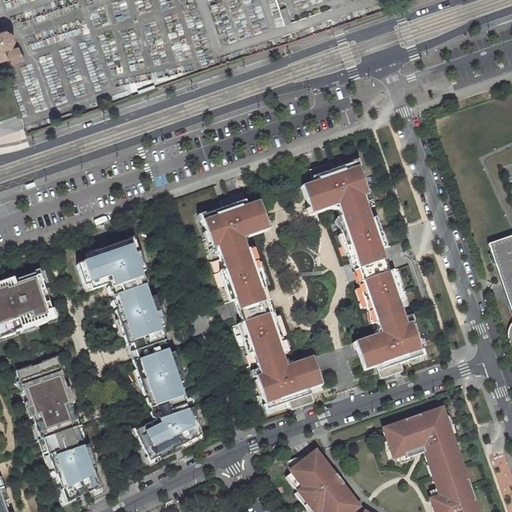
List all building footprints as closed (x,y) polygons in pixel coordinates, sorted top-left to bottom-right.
[(290,22),(286,12),(280,14),(283,25),(290,22)] [(0,59),(6,57),(5,53),(3,49),(10,47),(13,41),(11,33),(4,30),(0,31),(0,59)] [(8,64),(22,59),(18,49),(5,53),(6,57),(0,59),(0,60),(5,75),(11,72),(8,64)] [(90,105),(92,112),(98,109),(96,103),(90,105)] [(312,183),(299,187),(310,218),(332,210),(337,213),(339,219),(343,232),(339,233),(348,260),(361,256),(369,280),(357,284),(366,312),(366,311),(371,310),(375,322),(377,327),(373,335),(353,342),(363,370),(375,366),(377,370),(389,366),(392,374),(401,370),(399,363),(421,355),(408,317),(404,319),(401,312),(398,314),(396,308),(399,307),(398,302),(402,300),(392,270),(385,272),(377,250),(384,248),(374,218),(369,220),(367,214),(364,215),(362,210),(366,209),(363,202),(368,200),(355,163),(332,170),(330,163),(320,166),(322,174),(311,178),(312,183)] [(322,174),(320,166),(308,170),(311,178),(322,174)] [(231,205),(243,201),(240,194),(229,198),(231,205)] [(246,240),(268,232),(257,202),(245,206),(243,201),(231,205),(229,198),(219,202),(221,209),(199,216),(212,254),(217,253),(219,260),(223,258),(225,264),(221,265),(223,270),(218,272),(229,302),(235,299),(243,322),(236,324),(247,354),(251,352),(253,358),(257,356),(258,362),(255,363),(257,370),(253,371),(266,409),(288,401),(291,409),(300,406),(298,398),(310,394),(308,389),(321,385),(311,356),(291,363),(283,359),(282,355),(277,342),(282,341),(272,313),(260,318),(252,294),(264,290),(255,262),(254,262),(250,264),(246,252),(244,245),(246,240)] [(343,232),(339,219),(335,221),(339,233),(343,232)] [(511,234),(484,245),(511,321),(508,325),(506,331),(506,333),(506,338),(507,342),(508,345),(509,347),(511,349),(511,234)] [(186,411),(184,405),(181,406),(176,391),(179,390),(177,385),(166,351),(161,332),(148,299),(146,294),(143,295),(138,280),(141,279),(139,273),(144,272),(140,260),(135,262),(133,255),(128,242),(112,248),(114,253),(100,258),(99,252),(92,254),(94,260),(76,266),(83,285),(88,283),(91,291),(107,285),(108,288),(106,288),(109,294),(110,294),(112,302),(111,302),(113,308),(115,308),(116,311),(114,312),(118,320),(120,319),(123,326),(120,327),(138,381),(141,380),(143,386),(140,387),(144,396),(145,396),(146,399),(145,400),(147,406),(148,405),(151,413),(149,413),(151,419),(153,419),(154,421),(143,427),(144,430),(135,435),(149,462),(157,457),(159,461),(174,453),(170,445),(178,442),(180,446),(197,438),(194,428),(193,429),(190,423),(195,421),(191,409),(186,411)] [(250,264),(254,262),(250,250),(246,252),(250,264)] [(361,256),(348,260),(357,284),(369,280),(361,256)] [(4,285),(0,286),(0,338),(14,334),(14,332),(33,325),(33,327),(53,320),(47,303),(44,304),(40,291),(42,290),(36,273),(16,281),(17,284),(5,288),(4,285)] [(148,293),(143,278),(141,279),(138,280),(143,295),(146,294),(148,293)] [(260,318),(272,313),(264,290),(252,294),(260,318)] [(148,299),(161,332),(164,331),(158,313),(155,314),(154,309),(157,308),(153,298),(148,299)] [(371,310),(366,311),(371,324),(375,322),(371,310)] [(286,353),(282,341),(277,342),(282,355),(286,353)] [(171,349),(166,351),(177,385),(182,383),(179,372),(175,373),(174,368),(177,367),(171,349)] [(29,367),(16,372),(19,381),(21,380),(24,388),(22,389),(26,403),(29,402),(34,416),(31,417),(39,440),(43,438),(75,427),(70,412),(73,411),(70,404),(68,405),(63,390),(65,389),(61,376),(58,376),(55,368),(58,368),(55,358),(41,363),(41,364),(29,368),(29,367)] [(389,366),(377,370),(380,378),(392,374),(389,366)] [(181,406),(184,405),(186,404),(181,389),(179,390),(176,391),(181,406)] [(298,398),(300,406),(312,401),(310,394),(298,398)] [(438,477),(441,486),(437,487),(438,489),(441,496),(438,497),(440,505),(434,507),(435,511),(479,511),(476,501),(477,501),(470,480),(468,480),(443,409),(421,417),(421,415),(405,421),(406,422),(384,430),(389,445),(395,443),(397,450),(400,457),(407,454),(409,459),(419,455),(418,452),(424,449),(426,453),(430,465),(434,464),(438,477)] [(87,493),(101,485),(93,460),(88,461),(86,455),(91,454),(88,445),(81,448),(80,445),(81,444),(79,437),(77,438),(75,432),(77,432),(75,427),(43,438),(48,452),(47,452),(48,456),(49,456),(52,461),(50,461),(55,475),(56,474),(66,503),(87,493)] [(395,443),(389,445),(386,445),(389,452),(397,450),(395,443)] [(90,503),(110,492),(95,452),(91,454),(86,455),(88,461),(93,460),(101,485),(87,493),(90,503)] [(305,462),(318,478),(329,470),(316,453),(305,462)] [(407,454),(400,457),(402,464),(410,462),(409,459),(407,454)] [(296,496),(308,511),(354,511),(350,506),(353,503),(354,503),(346,494),(348,493),(342,486),(339,489),(332,480),(336,478),(329,470),(318,478),(305,462),(302,458),(287,463),(291,474),(292,475),(302,488),(301,490),(301,492),(298,494),(296,496)] [(438,477),(434,464),(430,465),(434,478),(438,477)] [(287,479),(298,494),(301,492),(301,490),(302,488),(292,475),(287,479)] [(342,486),(336,478),(332,480),(339,489),(342,486)] [(10,511),(0,482),(0,499),(4,511),(10,511)] [(431,491),(434,498),(438,497),(441,496),(438,489),(431,491)] [(431,499),(434,507),(440,505),(438,497),(434,498),(431,499)]
